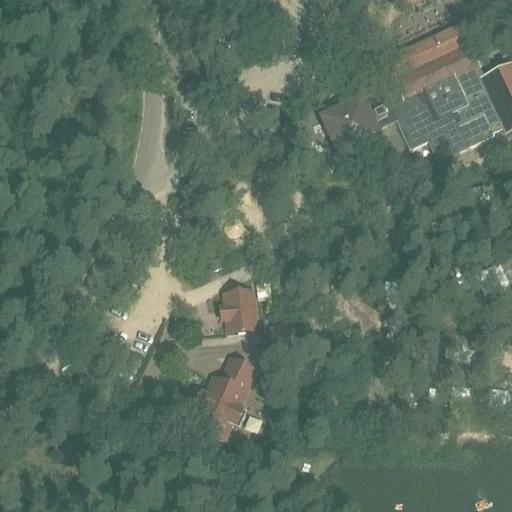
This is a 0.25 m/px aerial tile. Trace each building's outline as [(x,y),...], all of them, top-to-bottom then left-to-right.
[(505,133),(506,135),(511,132),(511,70),(484,84),(460,31),(390,62),(391,64),(388,71),(387,71),(389,76),(375,82),(384,102),(363,112),(359,104),(322,121),(339,159),(376,142),(373,135),(395,125),(408,154),(442,139),(452,160),(493,141),(491,139),(505,133)] [(212,274),(221,272),(219,262),(209,265),(212,274)] [(252,297),(224,300),(226,319),(228,337),(255,335),(252,297)] [(294,360),(291,331),(269,333),(272,362),(294,360)] [(231,365),(220,387),(213,383),(205,399),(201,397),(195,409),(200,411),(192,428),(199,431),(195,439),(212,447),(216,439),(223,442),(229,429),(238,432),(246,416),(237,412),(254,376),(231,365)]
